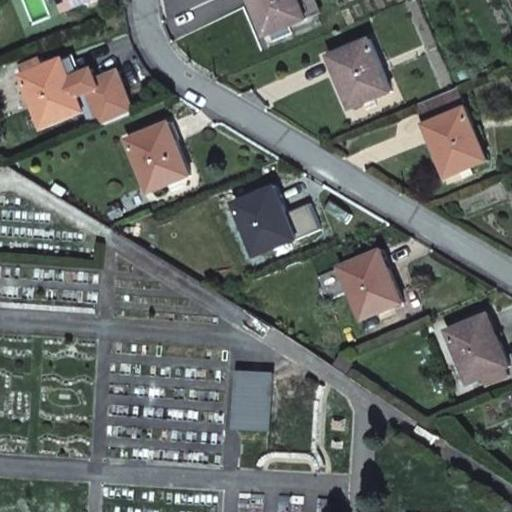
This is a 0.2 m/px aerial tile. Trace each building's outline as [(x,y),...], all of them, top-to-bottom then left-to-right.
[(61,0),(66,11),(91,0),(61,0)] [(308,18),(300,0),(253,0),(254,0),(252,0),(267,35),(308,18)] [(393,91),(371,38),(331,56),(339,72),(338,73),(352,108),(393,91)] [(68,77),(62,59),(23,75),(44,128),(85,111),(70,76),(68,77)] [(433,141),(448,176),(489,159),(458,87),(416,103),(425,125),(427,124),(434,141),(433,141)] [(175,140),(168,124),(129,139),(151,191),(191,175),(177,140),(175,140)] [(282,204),(275,187),(236,203),(257,256),(299,238),(283,204),(282,204)] [(391,268),(383,251),(344,268),(365,320),(406,303),(392,268),(391,268)] [(497,332),(490,315),(450,331),(472,383),(485,378),(488,385),(511,375),(508,369),(511,366),(511,363),(498,331),(497,332)] [(237,426),(271,428),(274,374),(240,373),(237,426)] [(291,401),(288,450),(313,452),(316,402),(291,401)]
